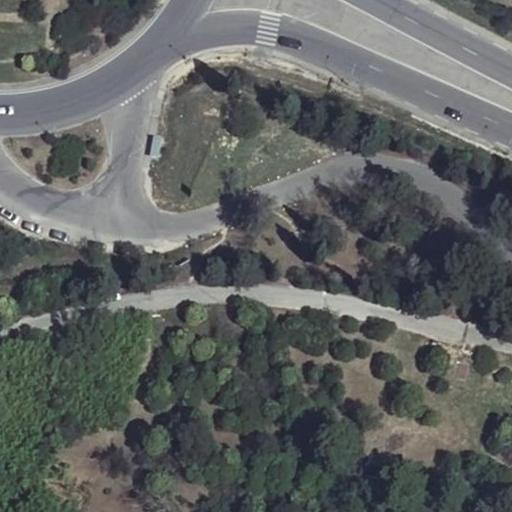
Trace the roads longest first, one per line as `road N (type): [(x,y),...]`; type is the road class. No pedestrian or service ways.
road 1 (primary): [(166,37),(268,28),(511,126)]
road 2 (primary): [(0,115),(87,96),(128,73),(166,37)]
road 3 (primary): [(511,67),(378,0)]
